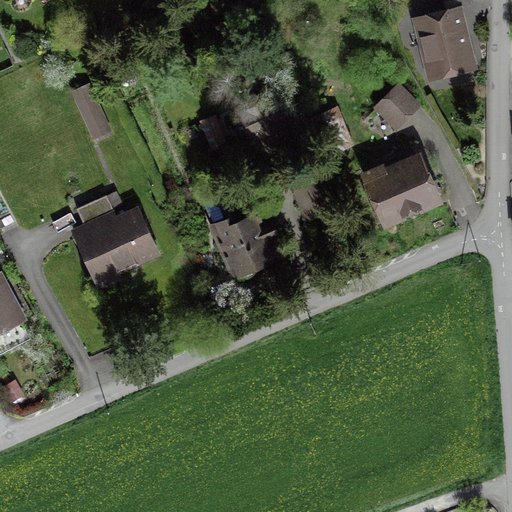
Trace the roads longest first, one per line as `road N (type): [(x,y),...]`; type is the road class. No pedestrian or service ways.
road 1 (residential): [(0,440),(496,238)]
road 2 (residential): [(498,0),(496,238)]
road 3 (residential): [(496,238),(511,412)]
